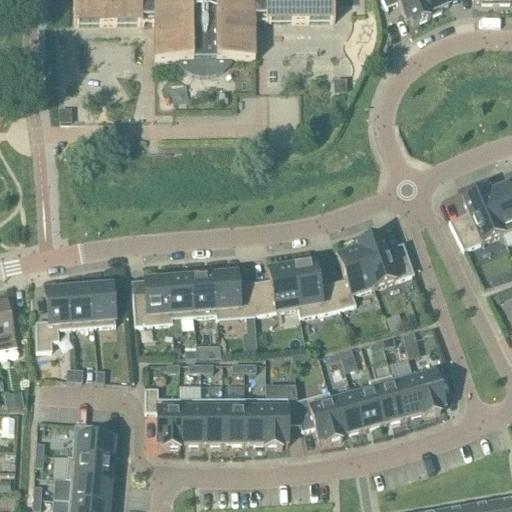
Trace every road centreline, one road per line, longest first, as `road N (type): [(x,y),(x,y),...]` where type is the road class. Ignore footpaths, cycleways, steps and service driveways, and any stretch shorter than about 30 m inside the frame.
road 1 (residential): [(0,271),(316,225),(407,189)]
road 2 (residential): [(407,189),(413,235),(477,426)]
road 3 (residential): [(511,43),(440,51),(406,75),(387,104),(384,131),(407,189)]
road 4 (residential): [(511,375),(407,189)]
road 5 (residential): [(361,463),(162,483)]
road 6 (residential): [(35,398),(135,402),(140,466),(162,483)]
road 7 (residential): [(477,426),(361,463)]
